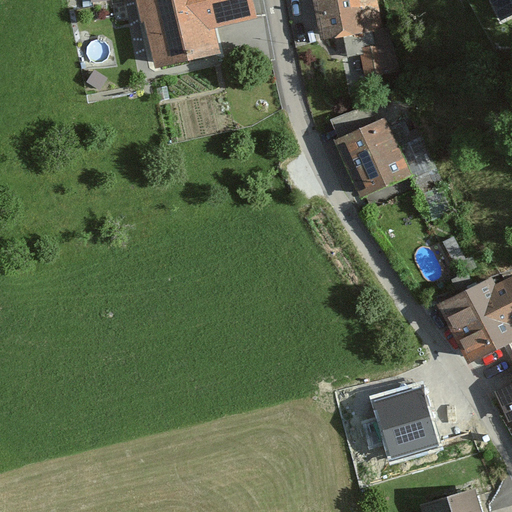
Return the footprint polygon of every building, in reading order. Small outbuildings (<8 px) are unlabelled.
[(250,0),(141,0),(157,63),(218,48),(211,21),(253,10),(250,0)] [(315,0),(323,38),(345,34),(379,28),(373,0),(315,0)] [(511,0),(495,0),(501,13),(511,8),(511,0)] [(348,54),(360,52),(365,76),(398,70),(390,26),(379,28),(345,34),(348,54)] [(107,77),(95,70),(88,80),(100,88),(107,77)] [(385,120),(339,140),(361,191),(407,171),(385,120)] [(466,258),(454,236),(444,241),(456,263),(466,258)] [(492,280),(441,304),(468,359),(511,337),(511,279),(496,288),(492,280)] [(511,385),(496,393),(508,420),(511,418),(511,385)] [(435,391),(390,400),(396,432),(441,423),(435,391)] [(372,452),(356,456),(363,481),(379,477),(376,466),(372,452)] [(402,458),(376,466),(379,477),(380,479),(406,472),(402,458)] [(423,506),(424,511),(481,511),(475,491),(423,506)]
